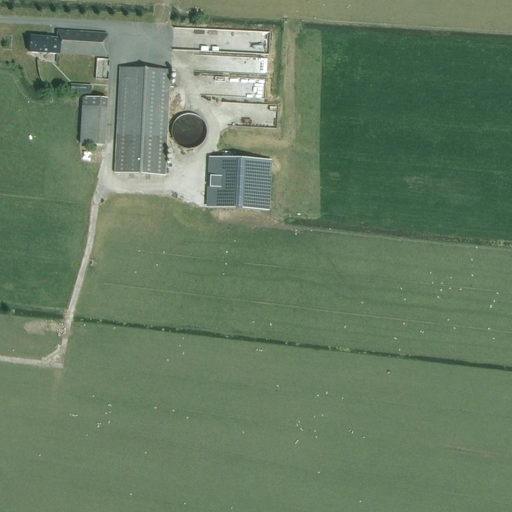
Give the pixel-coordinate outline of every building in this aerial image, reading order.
[(152,24),(134,23),(133,35),(150,37),(152,24)] [(56,53),(105,57),(107,34),(57,31),(57,41),(49,40),(50,38),(30,37),(29,53),(48,54),(49,49),(56,50),(56,53)] [(249,32),(249,52),(270,53),(270,33),(249,32)] [(94,79),(109,81),(110,60),(96,60),(94,79)] [(165,176),(167,140),(170,70),(120,68),(116,137),(114,173),(165,176)] [(91,86),(71,85),(70,94),(91,95),(91,86)] [(107,97),(82,96),(80,143),(106,144),(107,97)] [(194,149),(196,148),(199,147),(201,145),(203,143),(204,141),(205,138),(206,136),(206,133),(206,130),(206,128),(205,125),(204,123),(202,120),(200,118),(198,117),(195,116),(193,115),(190,114),(187,114),(184,115),(180,117),(178,118),(176,120),(174,122),(173,124),(172,127),(171,129),(171,132),(171,135),(172,138),(173,140),(174,142),(176,144),(178,146),(180,148),(183,149),(185,150),(188,150),(191,150),(194,149)] [(211,158),(208,208),(267,211),(269,161),(211,158)]
